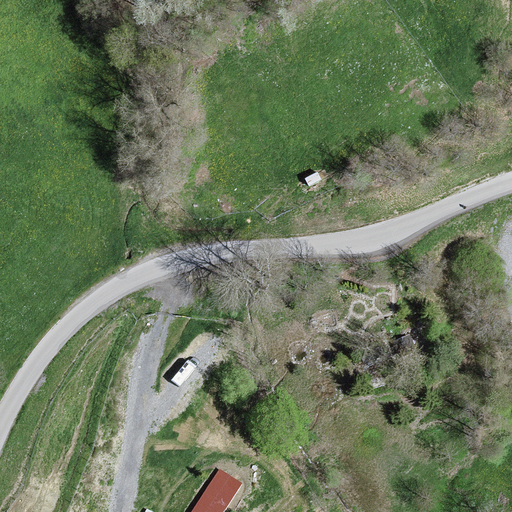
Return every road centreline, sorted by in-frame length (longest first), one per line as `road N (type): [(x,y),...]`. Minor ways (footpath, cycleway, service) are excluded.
road 1 (tertiary): [(0,427),(56,337),(123,283),(208,254),(393,231),(511,181)]
road 2 (track): [(161,267),(162,321),(121,511)]
